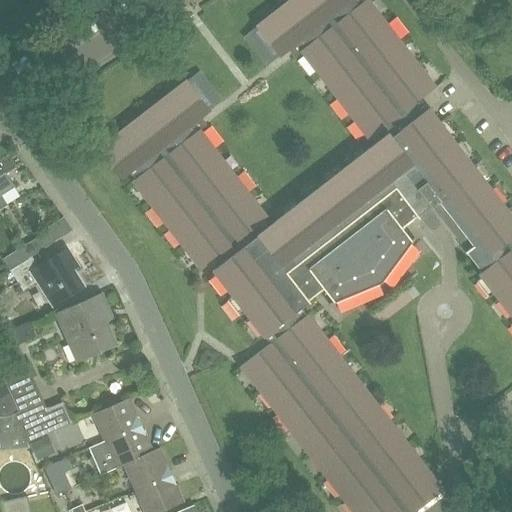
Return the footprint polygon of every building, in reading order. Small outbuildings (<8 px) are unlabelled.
[(108,142),(98,150),(121,180),(128,175),(129,174),(134,180),(131,182),(138,192),(148,204),(155,214),(165,226),(173,236),(182,249),(190,259),(199,271),(205,267),(209,263),(211,267),(214,270),(211,272),(214,275),(213,276),(218,282),(228,295),(236,304),(246,317),(253,326),(260,335),(262,338),(263,337),(263,338),(269,345),(244,364),(240,368),(239,368),(249,380),(256,389),(266,402),(273,411),(283,424),(291,434),(300,446),(308,456),(317,467),(325,478),(335,490),(343,500),(352,511),(351,511),(441,511),(453,503),(443,490),(434,478),(428,470),(418,457),(411,448),(400,434),(393,425),(383,413),(376,403),(366,391),(359,381),(349,369),(341,359),(331,346),(324,336),(314,324),(307,315),(306,316),(301,309),(308,303),(309,304),(313,300),(324,292),(332,303),(329,306),(382,284),(414,241),(414,240),(411,242),(401,229),(413,220),(417,217),(419,220),(420,219),(431,210),(433,209),(439,204),(457,226),(472,246),(466,251),(464,253),(480,274),(478,276),(484,284),(493,296),(501,306),(511,318),(511,319),(511,216),(505,207),(497,197),(488,185),(480,175),(470,162),(462,153),(453,140),(445,131),(439,123),(436,118),(428,108),(424,111),(417,101),(430,91),(435,87),(426,76),(417,64),(407,52),(400,42),(390,30),(382,20),(372,7),(366,0),(364,2),(362,0),(288,0),(276,10),(267,17),(254,27),(257,31),(278,58),(288,51),(293,58),(299,54),(308,66),(314,73),(324,86),(332,96),(342,109),(349,118),(359,131),(366,140),(367,141),(369,139),(374,145),(366,151),(357,158),(344,168),(335,175),(322,185),(312,193),(300,202),(290,210),(278,220),(268,227),(264,221),(268,218),(261,209),(251,196),(244,186),(234,174),(226,164),(216,151),(210,143),(200,131),(206,126),(201,119),(210,112),(189,85),(186,81),(174,90),(164,98),(151,108),(142,115),(129,125),(119,133),(115,137),(108,142)] [(0,210),(7,206),(1,196),(13,187),(0,166),(0,210)] [(47,231),(39,237),(20,249),(27,260),(54,242),(47,231)] [(66,248),(55,255),(35,268),(30,259),(9,272),(22,292),(37,282),(53,307),(83,287),(71,270),(77,266),(66,248)] [(9,272),(27,260),(20,249),(2,261),(9,272)] [(100,295),(86,301),(56,315),(76,360),(103,349),(114,344),(101,315),(107,312),(100,295)] [(0,334),(0,347),(7,344),(30,334),(32,338),(41,334),(34,319),(0,334)] [(7,344),(0,347),(0,372),(3,379),(7,388),(11,397),(17,411),(19,415),(43,404),(31,378),(25,363),(19,350),(12,353),(7,344)] [(0,401),(11,397),(7,388),(0,390),(0,401)] [(0,415),(9,415),(17,411),(11,397),(0,401),(0,415)] [(140,425),(139,421),(129,398),(114,405),(90,415),(102,442),(140,425)] [(46,411),(43,404),(19,415),(14,416),(27,443),(69,424),(60,405),(46,411)] [(0,450),(29,448),(27,443),(14,416),(0,417),(0,450)] [(140,425),(102,442),(89,448),(92,455),(90,456),(90,457),(89,459),(89,460),(90,463),(91,464),(93,465),(97,465),(101,474),(121,466),(121,465),(152,452),(152,451),(140,425)] [(44,438),(29,445),(36,461),(51,454),(44,438)] [(171,475),(169,471),(159,448),(152,451),(152,452),(121,465),(121,466),(133,493),(171,475)] [(59,461),(44,468),(56,495),(71,489),(64,472),(59,461)] [(141,511),(159,511),(174,506),(183,502),(171,475),(133,493),(141,511)]
